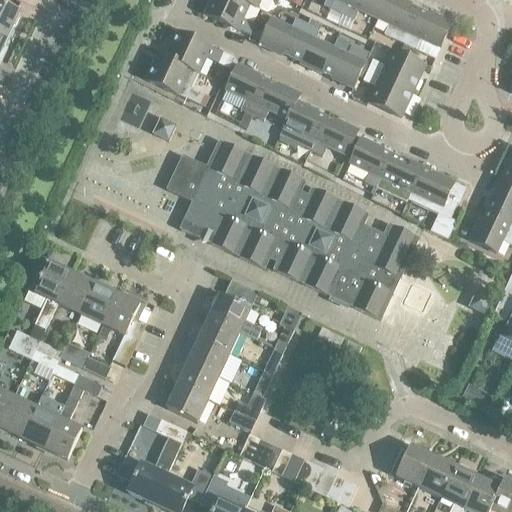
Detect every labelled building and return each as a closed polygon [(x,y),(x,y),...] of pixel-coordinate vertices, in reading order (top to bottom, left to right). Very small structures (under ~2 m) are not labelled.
[(234,0),(212,0),(205,18),(237,33),(250,39),(255,28),(242,22),(249,8),(249,7),(234,0)] [(234,0),(249,7),(249,8),(256,11),(261,0),(276,0),(278,1),(278,0),(234,0)] [(304,1),(302,0),(290,0),(290,3),(301,8),(304,1)] [(330,12),(342,18),(350,0),(327,0),(323,9),(330,12)] [(359,13),(378,22),(388,0),(350,0),(342,18),(354,23),(359,13)] [(411,7),(396,0),(388,0),(378,22),(389,27),(384,37),(404,47),(420,13),(410,9),(411,7)] [(0,35),(9,39),(20,16),(0,6),(0,35)] [(420,13),(404,47),(416,52),(435,61),(452,26),(430,16),(429,18),(420,13)] [(271,19),(262,14),(259,21),(268,26),(271,19)] [(282,56),(292,61),(307,27),(296,21),(291,31),(271,22),(259,48),(281,58),(282,56)] [(322,77),(323,75),(322,75),(333,51),(314,42),(319,32),(307,27),(292,61),(301,65),(300,67),(322,77)] [(9,39),(0,35),(0,67),(7,51),(4,50),(9,39)] [(229,72),(234,61),(178,35),(166,60),(166,61),(198,76),(206,61),(229,72)] [(322,75),(323,75),(332,79),(331,81),(353,91),(365,66),(345,57),(350,47),(338,41),(333,51),(322,75)] [(416,54),(403,48),(400,56),(412,62),(416,54)] [(373,63),(368,74),(413,95),(425,69),(393,54),(385,69),(373,63)] [(166,61),(166,60),(159,57),(146,83),(186,102),(199,108),(199,107),(204,97),(191,91),(198,76),(166,61)] [(241,113),(252,118),(268,85),(259,80),(259,78),(238,68),(226,94),(245,103),(241,113)] [(413,95),(368,74),(363,84),(376,90),(369,105),(401,121),(413,95)] [(269,114),(287,123),(288,123),(296,104),(297,105),(300,97),(278,87),(278,89),(268,85),(252,118),(264,124),(269,114)] [(204,97),(199,107),(205,110),(210,100),(204,97)] [(292,146),(310,155),(326,121),(317,116),(318,115),(297,105),(296,104),(288,123),(287,123),(284,130),(279,139),(292,146)] [(252,118),(245,115),(239,128),(246,131),(252,118)] [(176,128),(160,121),(153,137),(169,144),(176,128)] [(326,121),(310,155),(322,160),(327,150),(347,159),(358,133),(337,123),(336,125),(326,121)] [(364,186),(376,192),(392,158),(382,154),(383,152),(361,142),(350,167),(369,176),(364,186)] [(306,185),(249,158),(219,144),(207,170),(183,159),(167,193),(193,205),(180,232),(265,272),(270,262),(277,265),(273,273),(381,323),(419,242),(388,227),(383,238),(364,228),(368,218),(311,191),(308,199),(301,195),(306,185)] [(507,173),(503,182),(502,183),(511,187),(511,157),(505,172),(507,173)] [(407,206),(408,203),(423,172),(423,173),(424,171),(402,161),(401,162),(392,158),(376,192),(388,197),(407,206)] [(423,172),(408,203),(438,218),(430,235),(448,243),(456,225),(451,222),(458,207),(447,201),(455,185),(433,175),(432,177),(423,173),(423,172)] [(492,204),(488,214),(511,224),(511,187),(502,183),(503,182),(501,181),(491,203),(492,204)] [(511,224),(488,214),(484,223),(482,222),(478,231),(474,229),(468,242),(497,256),(503,244),(511,248),(511,224)] [(46,333),(57,307),(72,277),(49,266),(47,270),(40,266),(27,293),(47,303),(35,328),(46,333)] [(57,307),(80,318),(94,287),(72,277),(57,307)] [(511,278),(493,317),(506,324),(498,338),(511,345),(511,278)] [(80,318),(102,328),(117,298),(106,293),(107,289),(98,285),(95,288),(94,287),(80,318)] [(469,310),(485,318),(492,301),(476,294),(469,310)] [(126,302),(117,298),(102,328),(98,338),(106,342),(110,332),(124,338),(126,339),(126,338),(131,327),(133,323),(137,325),(145,306),(128,298),(126,302)] [(209,321),(239,336),(256,343),(262,332),(245,324),(250,312),(220,298),(209,321)] [(257,298),(254,304),(263,308),(266,302),(257,298)] [(209,321),(198,344),(229,358),(239,336),(209,321)] [(285,329),(274,352),(283,356),(294,333),(285,329)] [(323,332),(318,341),(340,352),(344,343),(323,332)] [(17,334),(13,344),(36,355),(36,354),(40,345),(17,334)] [(8,353),(32,363),(36,355),(13,344),(8,353)] [(198,344),(188,366),(218,381),(229,358),(198,344)] [(36,354),(60,365),(61,362),(64,356),(40,345),(36,354)] [(357,360),(361,351),(348,345),(343,354),(357,360)] [(69,346),(64,356),(61,362),(82,371),(87,361),(90,356),(69,346)] [(274,352),(263,375),(273,379),(283,356),(274,352)] [(55,374),(58,369),(60,365),(36,354),(36,355),(32,363),(55,374)] [(87,361),(82,371),(105,382),(110,371),(87,361)] [(188,366),(177,389),(208,403),(218,381),(188,366)] [(54,378),(75,388),(79,379),(58,369),(55,374),(54,378)] [(263,375),(253,397),(262,401),(273,379),(263,375)] [(79,379),(75,388),(74,390),(83,394),(97,400),(102,390),(79,379)] [(208,403),(177,389),(167,412),(197,426),(208,403)] [(64,409),(44,452),(67,463),(82,433),(68,426),(83,394),(74,390),(64,409)] [(480,393),(474,407),(487,413),(493,400),(480,393)] [(0,429),(14,401),(0,394),(0,429)] [(239,404),(234,415),(255,425),(261,414),(257,412),(262,401),(253,397),(248,408),(239,404)] [(21,442),(44,452),(64,409),(42,399),(36,411),(21,442)] [(0,429),(0,431),(21,442),(36,411),(14,401),(0,429)] [(255,425),(234,415),(229,426),(250,436),(255,425)] [(127,496),(153,508),(168,474),(181,447),(182,447),(187,435),(161,423),(156,435),(169,441),(154,473),(140,466),(127,496)] [(239,459),(251,465),(261,443),(249,438),(239,459)] [(272,448),(261,443),(251,465),(261,470),(272,448)] [(261,470),(272,475),(282,453),(272,448),(261,470)] [(396,479),(419,490),(433,459),(410,449),(396,479)] [(272,475),(283,480),(293,458),(282,453),(272,475)] [(283,480),(294,485),(304,463),(293,458),(283,480)] [(419,490),(440,500),(455,470),(433,459),(419,490)] [(294,485),(304,490),(315,468),(304,463),(294,485)] [(304,490),(315,495),(325,473),(315,468),(304,490)] [(455,470),(440,500),(463,511),(477,480),(468,476),(469,472),(460,468),(457,471),(455,470)] [(182,511),(187,501),(200,507),(212,480),(197,473),(189,489),(176,483),(178,479),(168,474),(153,508),(161,511),(182,511)] [(315,495),(326,500),(336,478),(325,473),(315,495)] [(326,500),(337,505),(347,483),(336,478),(326,500)] [(244,511),(245,510),(250,500),(227,490),(228,487),(212,480),(200,507),(209,511),(244,511)] [(463,511),(465,511),(491,511),(502,487),(492,482),(488,485),(477,480),(463,511)] [(511,511),(511,485),(505,482),(502,487),(491,511),(511,511)] [(347,483),(337,505),(348,510),(358,488),(347,483)]
